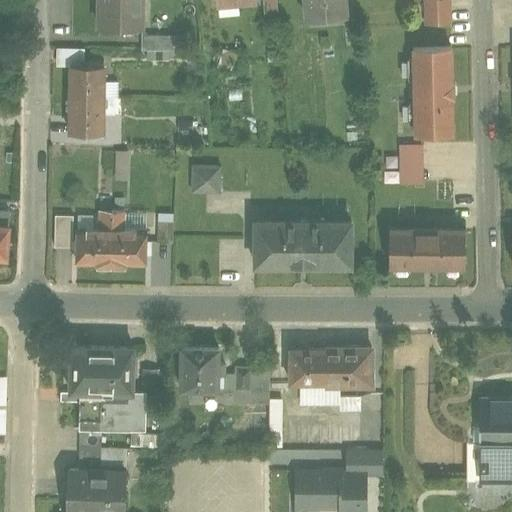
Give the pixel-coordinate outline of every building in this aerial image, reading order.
[(141,0),(94,0),(95,29),(142,28),(141,0)] [(255,0),(213,0),(214,5),(218,5),(219,16),(239,14),(238,4),(255,2),(255,0)] [(276,0),(259,0),(263,19),(279,17),(276,0)] [(348,17),(346,0),(302,0),(305,22),(348,17)] [(450,27),(448,0),(422,0),(424,29),(450,27)] [(175,34),(140,34),(140,51),(175,51),(175,34)] [(454,134),(454,46),(412,46),(413,134),(454,134)] [(69,62),(68,132),(104,133),(105,113),(113,113),(114,81),(105,81),(106,63),(69,62)] [(422,185),(421,143),(398,143),(399,185),(422,185)] [(116,148),(115,177),(130,178),(131,148),(116,148)] [(221,193),(221,163),(191,163),(191,193),(221,193)] [(0,253),(8,253),(9,206),(0,205),(0,253)] [(95,223),(74,222),(74,212),(52,212),(52,247),(73,246),(73,262),(94,263),(94,272),(124,273),(124,264),(145,264),(146,224),(124,224),(124,207),(95,206),(95,223)] [(354,266),(355,211),(253,211),(252,265),(354,266)] [(158,214),(158,239),(173,239),(173,215),(158,214)] [(465,270),(466,222),(389,221),(388,269),(465,270)] [(136,435),(136,431),(145,431),(146,390),(132,390),(133,338),(68,338),(68,362),(60,362),(59,387),(68,387),(68,391),(59,391),(59,402),(78,402),(77,431),(100,431),(99,447),(157,448),(157,435),(136,435)] [(221,342),(178,341),(177,388),(220,389),(221,342)] [(372,342),(289,342),(288,384),(372,385),(372,342)] [(511,396),(475,396),(475,484),(511,484),(511,396)] [(78,463),(66,463),(64,511),(125,511),(126,493),(145,478),(146,474),(153,474),(159,472),(161,467),(161,458),(158,453),(154,451),(78,448),(78,463)] [(358,465),(293,465),(292,511),(366,511),(366,465),(358,465)]
